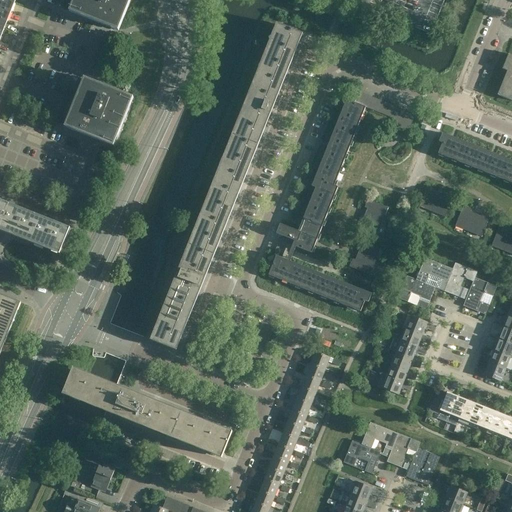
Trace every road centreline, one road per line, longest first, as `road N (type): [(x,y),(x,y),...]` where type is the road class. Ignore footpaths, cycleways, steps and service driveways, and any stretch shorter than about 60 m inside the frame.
road 1 (residential): [(465,111),(328,63),(242,294),(303,316),(264,407)]
road 2 (tertiary): [(95,256),(186,56),(178,0)]
road 3 (residential): [(264,407),(222,499),(144,475),(133,481),(121,511)]
road 4 (residential): [(264,407),(75,322)]
road 5 (residential): [(467,378),(433,365),(447,328),(452,315),(486,328)]
road 6 (unknown): [(120,430),(236,479)]
